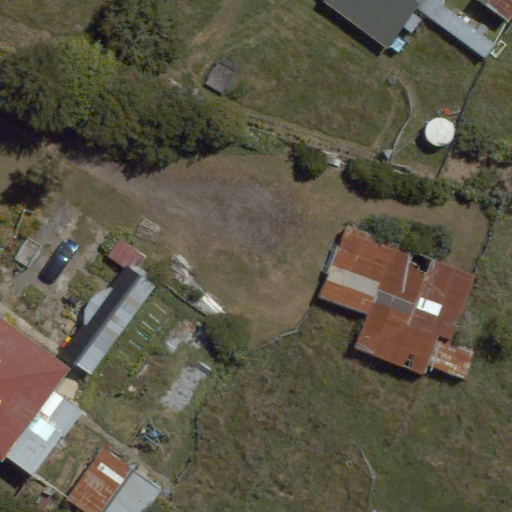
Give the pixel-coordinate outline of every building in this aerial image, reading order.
[(419,0),(323,0),(386,46),(419,0)] [(511,0),(479,0),(508,22),(511,17),(511,0)] [(475,275),(346,227),(318,298),(367,316),(355,347),(426,374),(440,336),(451,340),(475,275)] [(108,255),(135,274),(147,257),(119,238),(108,255)] [(62,354),(91,375),(153,289),(123,268),(62,354)] [(0,314),(0,462),(2,464),(73,369),(0,314)] [(146,511),(163,489),(102,447),(67,498),(87,511),(146,511)]
